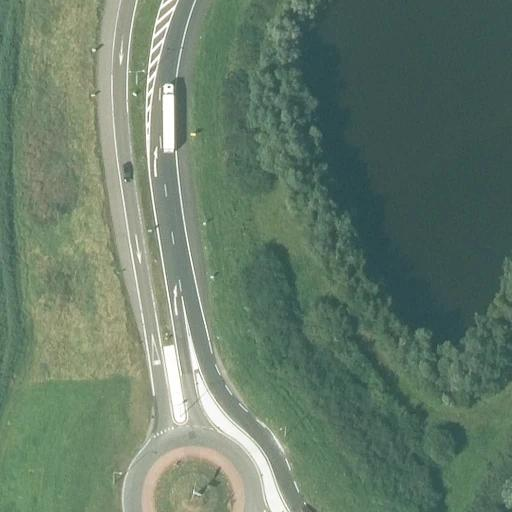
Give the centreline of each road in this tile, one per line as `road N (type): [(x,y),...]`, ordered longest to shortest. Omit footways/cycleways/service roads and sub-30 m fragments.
road 1 (motorway): [(128,0),(120,114),(164,443)]
road 2 (motorway): [(190,299),(166,147),(167,74),(185,0)]
road 3 (motorway): [(299,511),(267,443),(215,384),(190,299)]
road 4 (motorway): [(196,437),(186,375),(190,299)]
